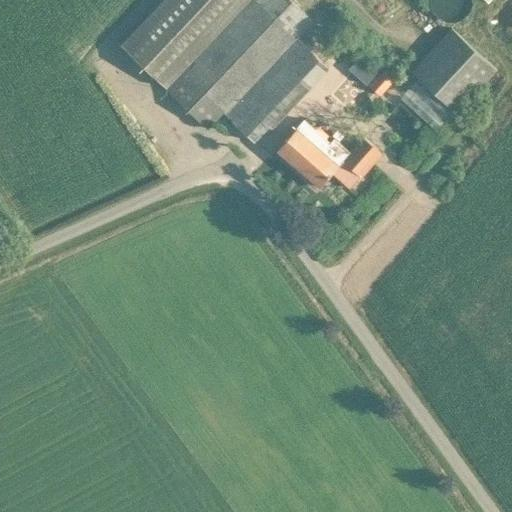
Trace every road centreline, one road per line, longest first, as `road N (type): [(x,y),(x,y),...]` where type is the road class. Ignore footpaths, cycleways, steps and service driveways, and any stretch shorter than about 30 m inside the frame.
road 1 (unclassified): [(180,184),(237,175),(487,511)]
road 2 (unclassified): [(180,184),(0,259)]
